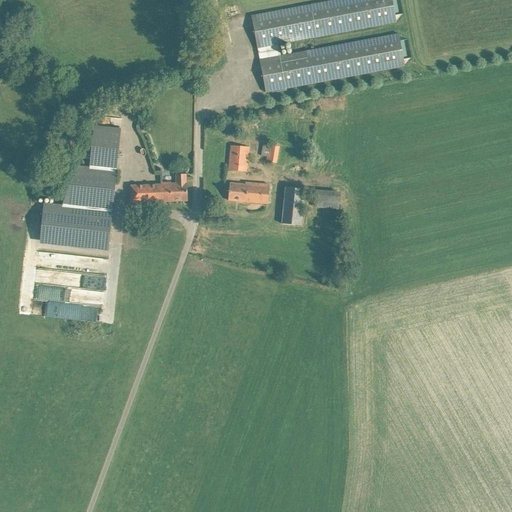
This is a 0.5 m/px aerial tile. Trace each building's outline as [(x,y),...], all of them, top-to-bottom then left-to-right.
[(392,0),(336,0),(252,16),(266,93),(405,67),(399,34),(281,56),(279,47),(398,24),(392,0)] [(76,166),(62,205),(43,203),(40,236),(109,243),(121,129),(93,126),(89,167),(76,166)] [(270,144),(267,160),(276,162),(279,146),(270,144)] [(249,147),(230,146),(228,171),(247,172),(249,147)] [(129,185),(130,203),(187,201),(186,174),(175,175),(176,183),(170,183),(170,182),(159,182),(159,184),(129,185)] [(228,200),(267,204),(269,187),(245,185),(229,184),(228,200)] [(285,188),(281,224),(300,225),(304,190),(285,188)] [(338,207),(338,190),(313,190),(314,208),(338,207)] [(39,261),(50,261),(51,252),(39,252),(39,261)] [(32,302),(32,313),(41,314),(41,302),(32,302)]
